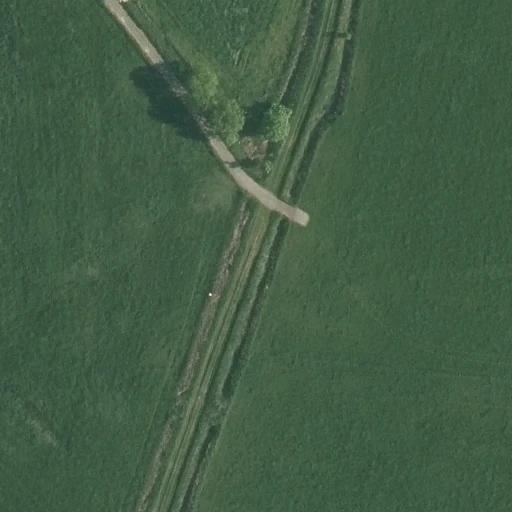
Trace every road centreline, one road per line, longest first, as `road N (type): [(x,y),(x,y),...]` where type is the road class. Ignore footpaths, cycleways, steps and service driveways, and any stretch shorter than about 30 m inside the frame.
road 1 (track): [(330,0),(291,138),(159,511)]
road 2 (unclassified): [(107,0),(261,205)]
